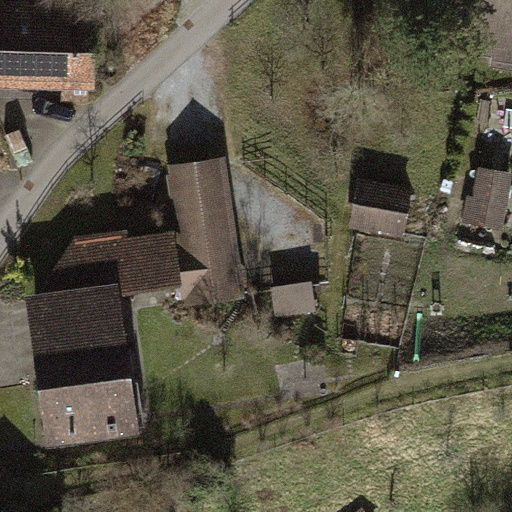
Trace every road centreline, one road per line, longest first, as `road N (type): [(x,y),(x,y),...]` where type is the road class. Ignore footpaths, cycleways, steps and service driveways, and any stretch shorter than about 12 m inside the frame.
road 1 (unclassified): [(0,496),(189,466),(397,393),(511,371)]
road 2 (residential): [(0,241),(58,158),(236,0)]
